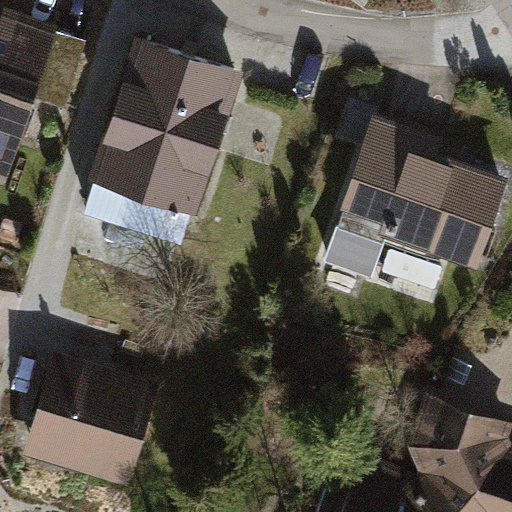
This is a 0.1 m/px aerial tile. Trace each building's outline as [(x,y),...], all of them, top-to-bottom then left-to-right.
[(1,32),(0,31),(0,188),(10,192),(65,33),(7,14),(1,32)] [(245,83),(138,50),(86,222),(107,228),(94,270),(144,286),(158,243),(193,254),(245,83)] [(511,190),(511,175),(379,121),(321,262),(375,284),(391,247),(475,281),(511,190)] [(166,397),(61,367),(33,469),(137,498),(166,397)] [(424,483),(367,463),(349,511),(511,511),(511,431),(435,405),(418,453),(424,483)]
